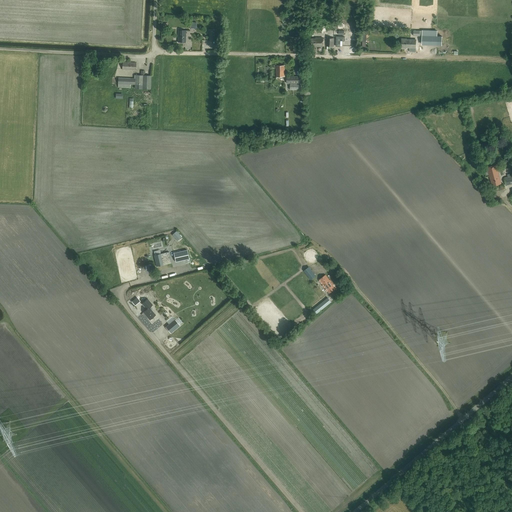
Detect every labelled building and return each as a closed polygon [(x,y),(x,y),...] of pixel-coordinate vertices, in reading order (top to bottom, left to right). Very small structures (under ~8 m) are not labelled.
[(323,47),(323,38),(316,38),(316,39),(311,39),(311,46),(323,47)] [(334,46),(334,38),(326,38),(326,46),(334,46)] [(416,48),(416,40),(406,39),(402,38),(401,48),(406,48),(416,48)] [(135,70),(136,63),(122,62),(122,70),(135,70)] [(276,77),(285,77),(285,66),(276,66),(276,77)] [(130,84),(135,85),(135,89),(151,89),(151,76),(135,75),(135,78),(118,78),(118,87),(130,88),(130,84)] [(287,83),(290,83),(290,90),(300,90),(300,83),(300,76),(287,77),(287,83)] [(488,167),(488,170),(491,179),(493,186),(501,184),(496,165),(488,167)] [(182,237),(177,231),(173,234),(178,240),(182,237)] [(187,250),(173,253),(175,262),(189,259),(187,250)] [(314,250),(310,253),(317,262),(321,259),(314,250)] [(155,255),(154,255),(156,266),(164,264),(171,262),(169,252),(161,254),(155,255)] [(329,293),(336,288),(330,280),(329,280),(325,275),(319,280),(329,293)] [(313,309),(315,311),(317,314),(320,312),(331,302),(328,297),(313,309)] [(148,298),(142,303),(147,309),(143,312),(149,319),(156,314),(149,307),(153,304),(148,298)] [(169,324),(165,327),(170,333),(180,325),(175,319),(174,320),(169,324)]
